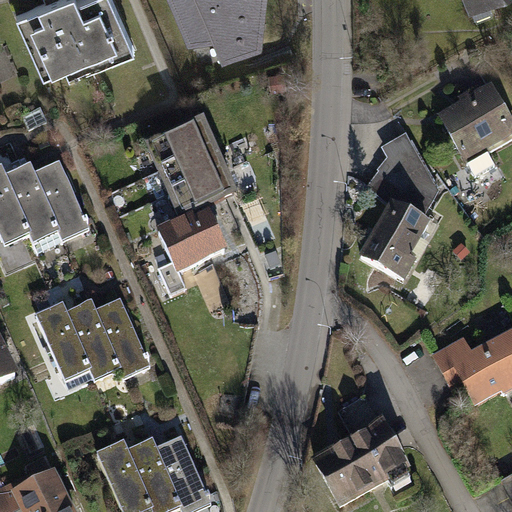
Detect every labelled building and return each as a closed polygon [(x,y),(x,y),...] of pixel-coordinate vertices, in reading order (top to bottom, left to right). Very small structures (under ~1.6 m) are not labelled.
[(58,0),(54,2),(18,17),(42,75),(66,66),(70,75),(133,49),(112,0),(58,0)] [(168,0),(190,49),(215,46),(223,68),(262,54),(263,48),(267,0),(168,0)] [(463,0),(468,10),(493,0),(463,0)] [(285,77),(271,77),(272,94),(286,93),(285,77)] [(465,104),(441,117),(468,166),(470,165),(477,178),(496,167),(490,156),(511,143),(511,117),(495,87),(465,104)] [(205,115),(147,141),(181,216),(209,203),(238,189),(205,115)] [(394,195),(426,215),(440,187),(406,133),(381,148),(387,159),(379,170),(380,171),(370,184),(391,201),(394,195)] [(0,170),(0,237),(5,248),(31,236),(35,245),(59,235),(63,244),(89,233),(58,166),(39,174),(36,175),(32,165),(9,175),(5,177),(1,170),(0,170)] [(426,215),(394,195),(391,201),(367,238),(358,253),(405,282),(420,257),(413,253),(434,220),(426,215)] [(181,216),(157,228),(173,262),(158,270),(170,296),(187,288),(179,272),(231,248),(214,212),(209,203),(181,216)] [(58,309),(37,318),(66,384),(90,373),(95,386),(122,374),(126,383),(151,372),(120,304),(101,312),(95,315),(90,305),(71,314),(67,316),(63,306),(58,309)] [(465,337),(433,355),(449,386),(462,379),(464,382),(476,404),(500,391),(503,395),(511,389),(511,327),(472,350),(465,337)] [(0,386),(22,375),(0,332),(0,386)] [(335,447),(314,458),(341,507),(388,481),(389,484),(415,470),(387,419),(335,447)] [(118,444),(96,454),(122,511),(147,511),(152,510),(152,511),(170,511),(179,508),(181,511),(195,511),(210,505),(181,440),(161,449),(156,451),(152,441),(133,450),(128,452),(124,442),(118,444)] [(77,511),(57,470),(32,483),(16,491),(13,484),(0,490),(0,511),(77,511)] [(511,478),(502,484),(511,503),(511,478)]
